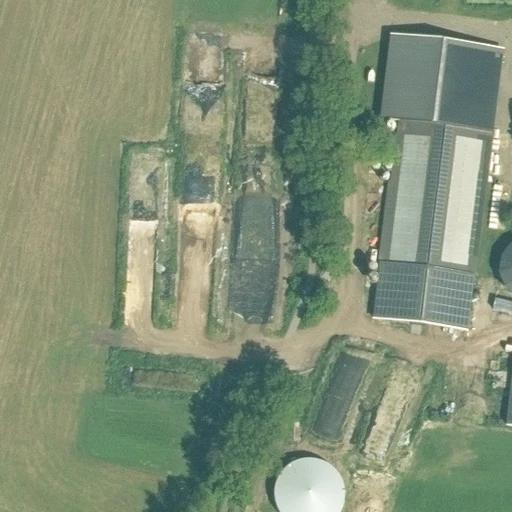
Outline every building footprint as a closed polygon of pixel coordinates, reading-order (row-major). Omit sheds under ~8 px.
[(379,121),(400,124),(380,267),(379,266),(371,322),(463,335),(471,279),(491,136),(502,55),(390,39),(379,121)] [(345,244),(345,228),(332,229),(332,245),(345,244)] [(511,255),(510,256),(503,265),(501,275),(502,286),(508,295),(511,298),(511,255)] [(418,429),(423,396),(410,395),(410,396),(389,393),(385,424),(418,429)] [(435,394),(430,428),(449,431),(454,396),(435,394)] [(321,461),(346,467),(353,439),(328,433),(321,461)]
